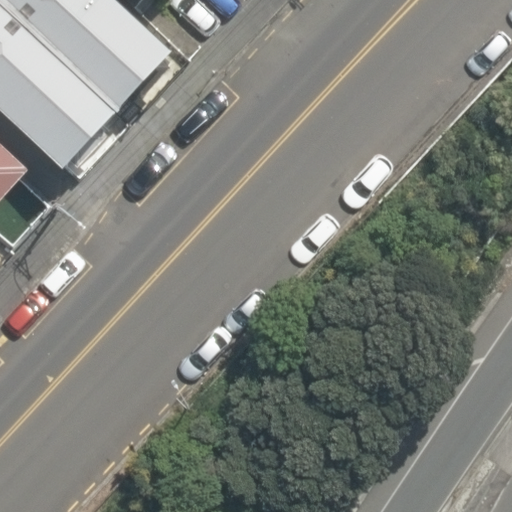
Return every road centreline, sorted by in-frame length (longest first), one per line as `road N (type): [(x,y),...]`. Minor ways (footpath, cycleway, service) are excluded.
road 1 (secondary): [(422,0),(160,275)]
road 2 (secondary): [(160,275),(0,451)]
road 3 (unclassified): [(0,128),(160,275)]
road 4 (motorway): [(418,511),(511,372)]
